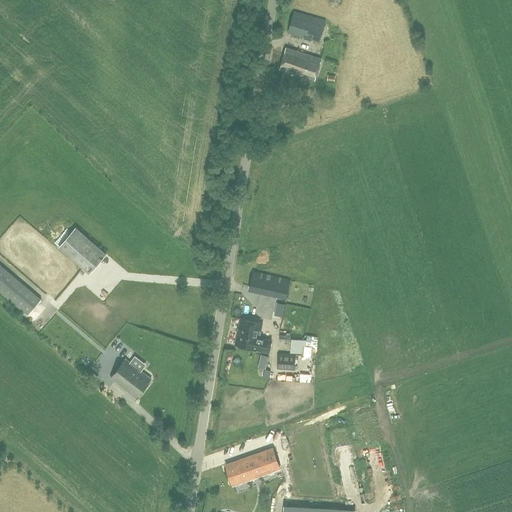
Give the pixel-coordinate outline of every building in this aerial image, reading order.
[(326,41),(330,26),(324,25),(325,20),(293,11),(288,32),(319,41),(320,40),(326,41)] [(315,81),(321,59),(286,48),(280,69),(315,81)] [(343,71),(340,59),(331,62),(334,73),(343,71)] [(89,273),(106,254),(75,227),(59,246),(89,273)] [(0,291),(28,315),(41,299),(0,264),(0,291)] [(286,297),(290,280),(253,272),(249,289),(286,297)] [(99,310),(115,324),(129,308),(113,294),(99,310)] [(285,318),(285,300),(276,300),(275,318),(285,318)] [(237,334),(252,337),(253,335),(259,336),(262,323),(241,318),(237,334)] [(259,336),(253,335),(252,337),(237,334),(235,345),(242,346),(269,352),(271,340),(259,338),(259,336)] [(289,343),(289,336),(279,334),(279,342),(289,343)] [(302,353),(303,340),(290,339),(289,352),(302,353)] [(294,370),(295,355),(278,353),(277,369),(294,370)] [(136,398),(151,379),(125,359),(111,378),(136,398)] [(233,484),(280,468),(273,448),(226,465),(233,484)]
